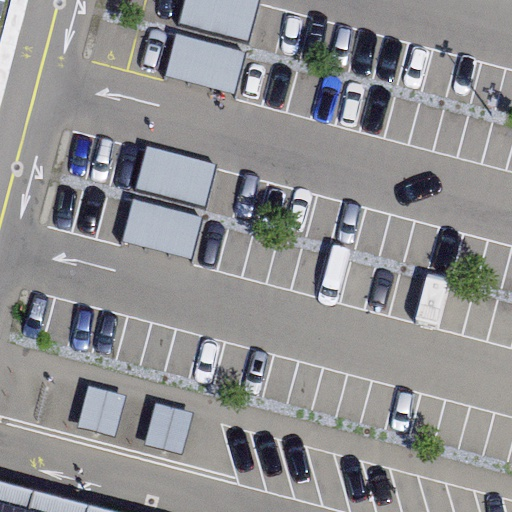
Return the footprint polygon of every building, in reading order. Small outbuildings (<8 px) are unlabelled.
[(0,0),(0,46),(11,0),(0,0)] [(268,4),(253,0),(193,0),(186,33),(256,51),(268,4)] [(255,55),(185,36),(173,83),(243,101),(255,55)] [(228,170),(158,152),(146,199),(216,217),(228,170)] [(212,221),(142,203),(129,250),(200,268),(212,221)] [(134,400),(95,391),(86,431),(126,440),(134,400)] [(205,417),(166,409),(157,448),(196,457),(205,417)] [(0,511),(75,511),(61,508),(0,492),(0,511)]
